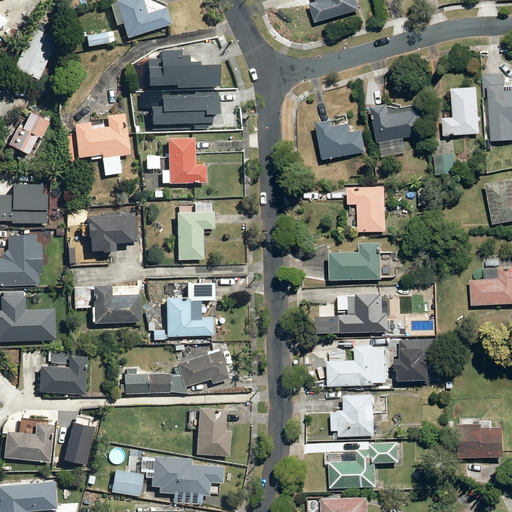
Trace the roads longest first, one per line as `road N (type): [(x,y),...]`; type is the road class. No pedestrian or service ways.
road 1 (residential): [(269,511),(287,399),(274,78)]
road 2 (residential): [(274,78),(456,30),(511,26)]
